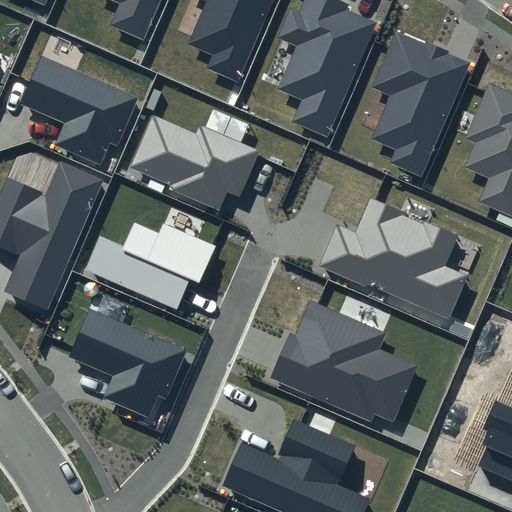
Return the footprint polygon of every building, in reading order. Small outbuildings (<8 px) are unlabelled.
[(115,0),(121,2),(111,25),(143,39),(160,0),(115,0)] [(273,0),(205,0),(206,1),(187,44),(213,55),(206,69),(238,83),(273,0)] [(349,4),(340,0),(302,0),(298,11),(291,8),(278,38),(296,46),(277,89),(302,100),(293,122),(328,137),(376,23),(346,10),(349,4)] [(470,62),(395,30),(371,87),(390,95),(372,138),(396,149),(390,163),(422,176),(470,62)] [(139,97),(41,54),(19,103),(65,123),(55,145),(100,164),(109,143),(117,146),(139,97)] [(511,92),(488,82),(463,139),(475,144),(465,168),(489,178),(480,201),(511,215),(511,92)] [(258,150),(199,125),(195,134),(152,115),(129,169),(221,209),(228,193),(238,197),(258,150)] [(103,180),(60,161),(46,194),(7,178),(0,194),(0,247),(19,255),(4,291),(48,310),(103,180)] [(458,236),(369,197),(354,232),(338,224),(320,265),(447,320),(466,276),(444,267),(458,236)] [(216,246),(162,222),(157,233),(133,223),(123,247),(99,237),(85,269),(177,308),(190,278),(200,282),(216,246)] [(387,333),(310,299),(295,334),(289,332),(270,377),(369,420),(373,411),(394,420),(417,366),(380,350),(387,333)] [(187,351),(90,308),(69,357),(112,376),(103,399),(148,419),(158,395),(165,398),(187,351)] [(511,405),(495,398),(482,427),(488,430),(481,444),(487,446),(479,464),(511,479),(511,405)] [(354,445),(292,419),(276,458),(241,443),(222,487),(280,511),(364,511),(370,499),(338,484),(354,445)]
